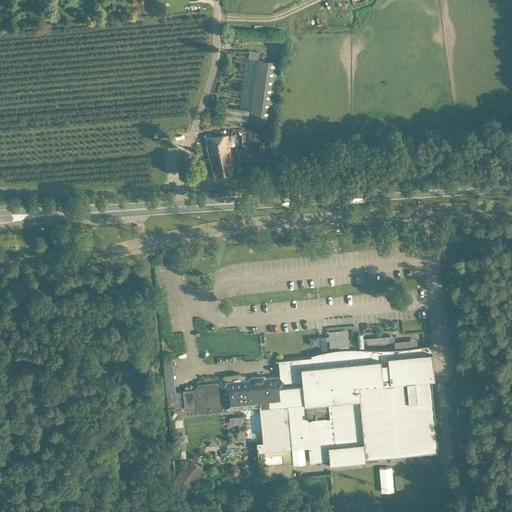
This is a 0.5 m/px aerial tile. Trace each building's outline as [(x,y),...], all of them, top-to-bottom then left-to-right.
[(269,125),(278,62),(257,59),(249,122),(269,125)] [(232,166),(228,134),(205,137),(215,178),(233,175),(233,166),(232,166)] [(270,328),(271,349),(312,348),(311,326),(270,328)] [(314,347),(327,345),(326,335),(313,337),(314,347)] [(418,346),(419,352),(431,351),(431,349),(426,345),(431,344),(417,346),(417,347),(418,346)] [(194,389),(183,390),(185,409),(196,407),(201,411),(219,409),(224,404),(229,409),(256,406),(259,409),(262,442),(256,442),(258,458),(260,458),(261,465),(262,480),(293,477),(290,448),(308,446),(310,461),(323,460),(323,463),(365,459),(365,456),(377,455),(428,450),(438,449),(431,378),(434,378),(431,351),(419,352),(394,355),(394,349),(395,349),(395,348),(394,348),(388,349),(382,349),(376,349),(371,349),(365,348),(363,348),(363,349),(364,349),(365,360),(356,360),(355,349),(357,349),(357,348),(356,348),(348,348),(346,348),(344,348),(342,348),(340,349),(338,349),(336,349),(334,349),(332,349),(330,350),(328,350),(327,350),(327,351),(328,351),(329,355),(321,356),(320,353),(321,352),(320,352),(311,354),(311,356),(283,359),(283,360),(280,364),(279,364),(280,376),(266,377),(263,375),(251,376),(249,379),(246,379),(241,375),(239,375),(227,376),(227,381),(226,381),(217,383),(216,382),(198,384),(194,389)] [(233,431),(233,438),(246,438),(245,415),(230,416),(231,424),(240,423),(240,431),(233,431)] [(199,477),(205,466),(190,458),(184,469),(199,477)]
